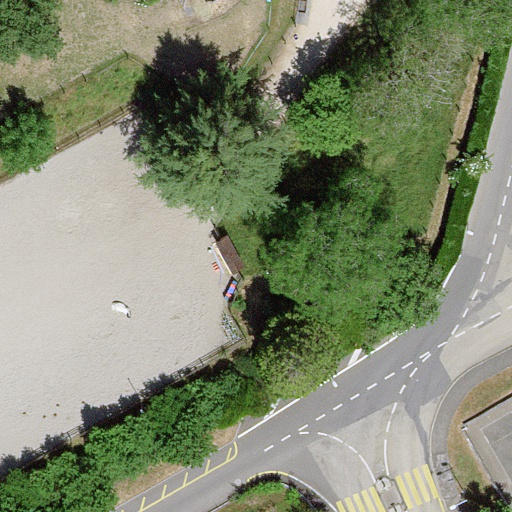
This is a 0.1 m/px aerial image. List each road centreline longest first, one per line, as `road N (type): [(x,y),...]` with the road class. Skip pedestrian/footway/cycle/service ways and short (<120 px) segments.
road 1 (unclassified): [(338,404),(147,511)]
road 2 (tertiary): [(511,308),(338,404)]
road 3 (tertiary): [(338,404),(394,511)]
